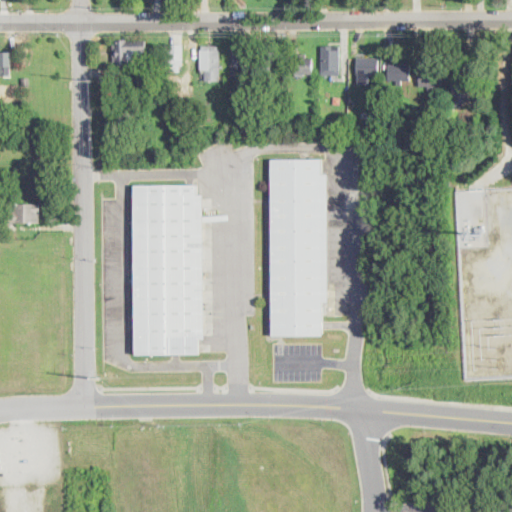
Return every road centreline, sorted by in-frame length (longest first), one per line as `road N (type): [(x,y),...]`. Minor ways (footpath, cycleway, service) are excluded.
road 1 (tertiary): [(511,421),(269,403),(0,410)]
road 2 (residential): [(511,18),(0,21)]
road 3 (residential): [(79,0),(85,405)]
